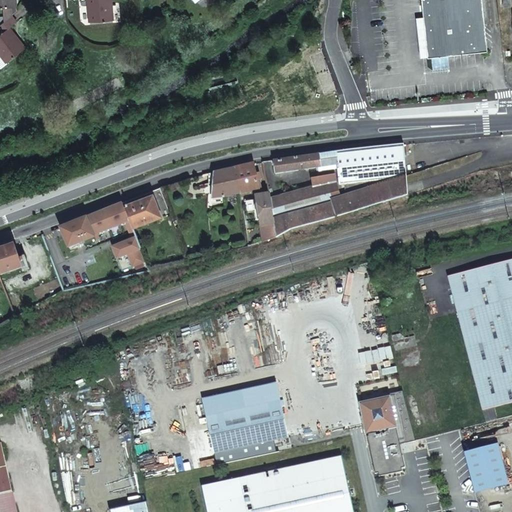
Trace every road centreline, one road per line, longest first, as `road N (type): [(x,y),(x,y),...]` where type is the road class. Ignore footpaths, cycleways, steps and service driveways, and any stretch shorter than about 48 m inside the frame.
road 1 (secondary): [(0,237),(183,161)]
road 2 (secondary): [(183,161),(0,218)]
road 3 (secondary): [(183,161),(360,127)]
road 4 (secondary): [(360,127),(511,113)]
road 5 (residential): [(334,0),(331,38),(360,127)]
